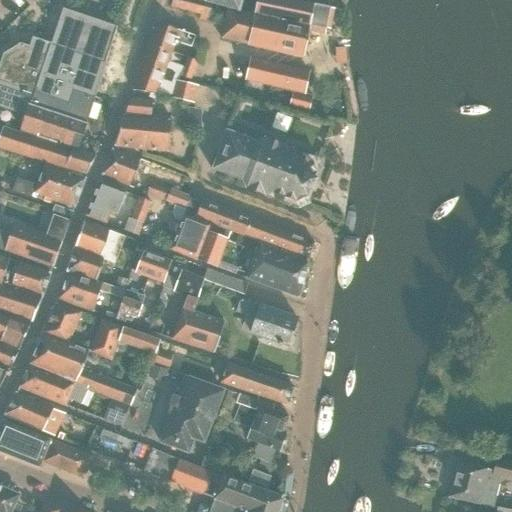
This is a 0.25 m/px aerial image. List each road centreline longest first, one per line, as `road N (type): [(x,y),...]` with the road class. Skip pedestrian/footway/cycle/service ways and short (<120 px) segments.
road 1 (residential): [(0,402),(79,217),(154,0)]
road 2 (residential): [(289,511),(329,245),(212,200)]
